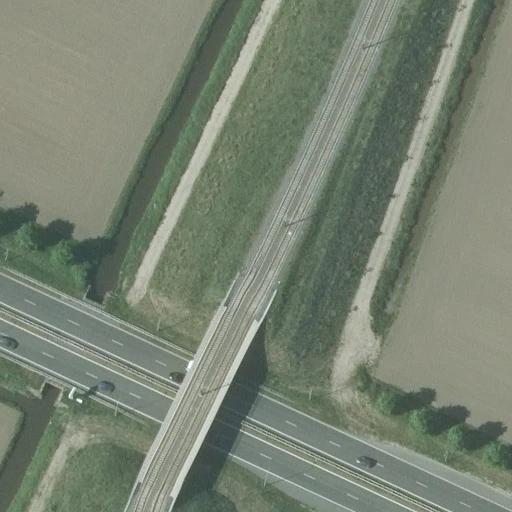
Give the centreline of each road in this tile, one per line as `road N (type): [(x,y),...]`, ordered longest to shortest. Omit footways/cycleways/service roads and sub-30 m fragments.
road 1 (trunk): [(479,511),(0,289)]
road 2 (trunk): [(0,333),(378,511)]
